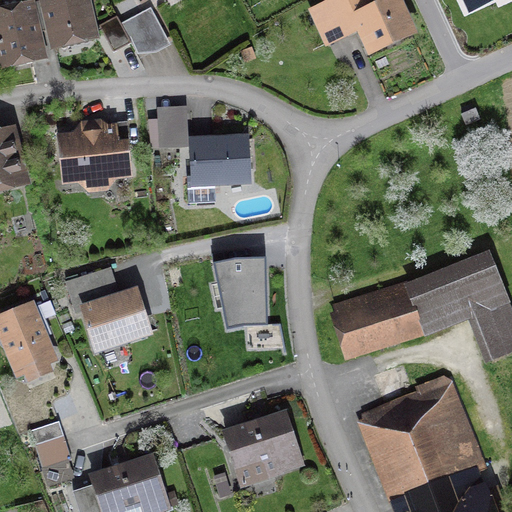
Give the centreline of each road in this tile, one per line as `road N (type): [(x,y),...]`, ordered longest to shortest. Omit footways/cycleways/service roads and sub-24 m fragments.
road 1 (residential): [(316,143),(303,191),(298,310),(308,369),(368,511)]
road 2 (residential): [(316,143),(248,96),(217,86),(39,92),(0,101)]
road 3 (residential): [(511,59),(316,143)]
